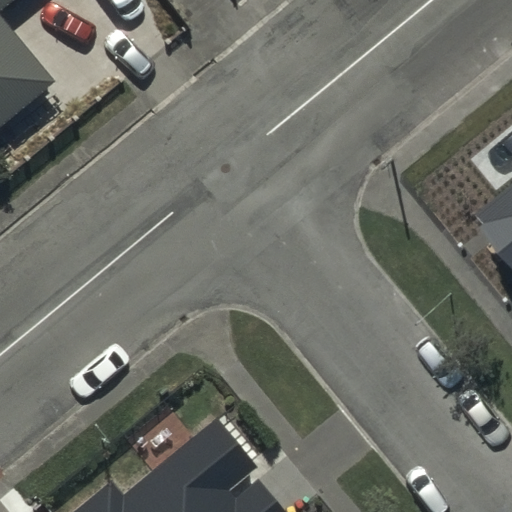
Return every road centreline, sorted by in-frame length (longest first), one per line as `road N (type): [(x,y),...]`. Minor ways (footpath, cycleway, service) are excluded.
road 1 (residential): [(505,511),(225,170)]
road 2 (residential): [(225,170),(0,355)]
road 3 (residential): [(434,0),(225,170)]
